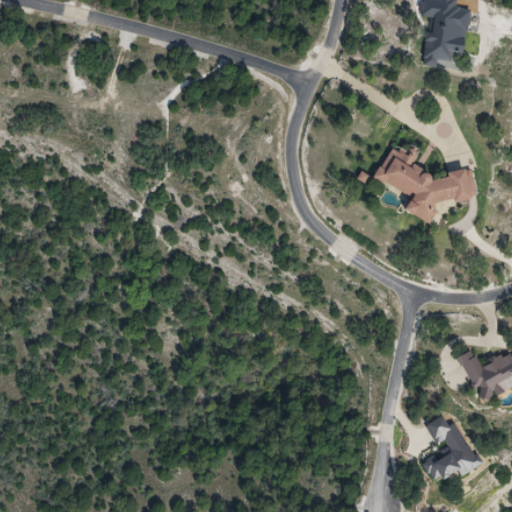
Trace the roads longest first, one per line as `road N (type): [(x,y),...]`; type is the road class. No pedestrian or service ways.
road 1 (residential): [(511,289),(469,303),(426,297),(335,245),(304,212),(292,136),(340,0)]
road 2 (residential): [(314,77),(225,45),(17,0)]
road 3 (residential): [(392,510),(426,297)]
